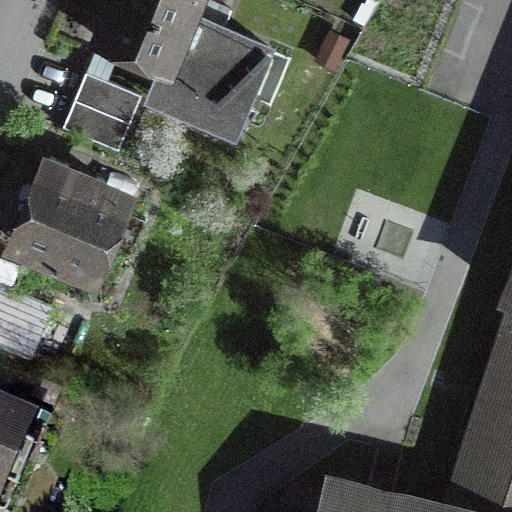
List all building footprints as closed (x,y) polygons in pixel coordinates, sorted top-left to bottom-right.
[(113,0),(96,41),(160,68),(156,78),(191,93),(180,119),(227,139),(266,48),(219,28),(227,11),(201,0),(113,0)] [(83,73),(59,129),(114,152),(137,95),(83,73)] [(11,243),(89,277),(121,202),(42,169),(11,243)] [(0,285),(0,346),(27,358),(49,306),(0,285)] [(511,511),(511,286),(507,298),(511,299),(511,306),(447,511),(327,483),(320,511),(511,511)] [(0,487),(27,425),(0,412),(0,487)]
